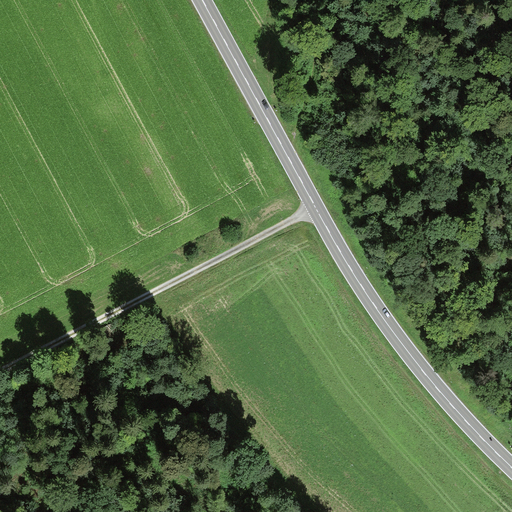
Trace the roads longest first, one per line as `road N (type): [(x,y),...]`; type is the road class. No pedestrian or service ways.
road 1 (secondary): [(511,472),(372,308),(201,0)]
road 2 (track): [(0,368),(313,207)]
